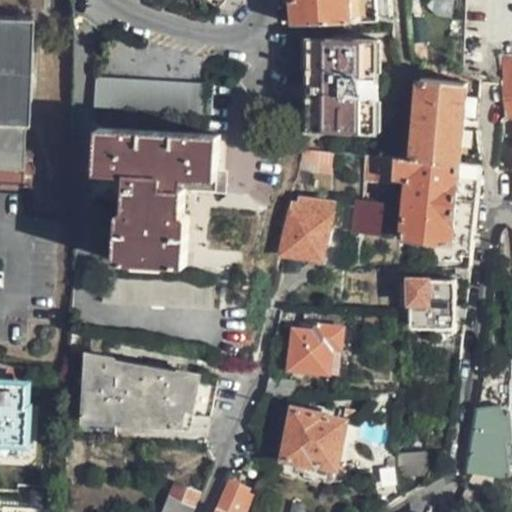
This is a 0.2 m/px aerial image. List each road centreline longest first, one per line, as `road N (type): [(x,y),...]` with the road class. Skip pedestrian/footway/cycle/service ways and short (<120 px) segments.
road 1 (residential): [(400,511),(453,479),(488,227),(497,211),(511,209)]
road 2 (residential): [(98,0),(221,37),(242,28),(260,0)]
road 3 (residential): [(204,511),(263,377)]
